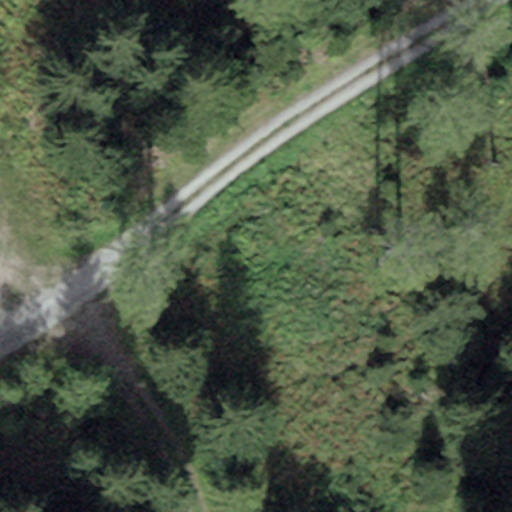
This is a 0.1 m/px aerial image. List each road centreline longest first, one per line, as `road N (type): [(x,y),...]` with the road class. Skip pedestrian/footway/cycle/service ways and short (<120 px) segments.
road 1 (track): [(500,0),(0,334)]
road 2 (track): [(63,293),(167,447),(181,511)]
